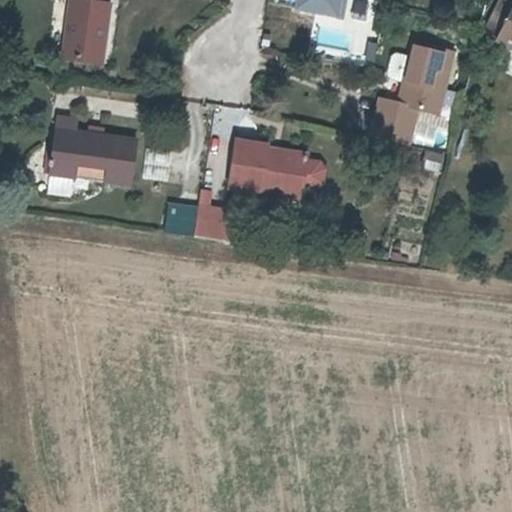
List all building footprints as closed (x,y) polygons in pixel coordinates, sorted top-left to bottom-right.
[(104,1),(96,0),(67,0),(59,54),(96,59),(104,1)] [(511,7),(511,0),(498,0),(482,31),(496,38),(511,7)] [(511,7),(496,38),(511,46),(511,7)] [(377,98),(373,113),(412,122),(416,108),(436,114),(452,51),(412,40),(408,55),(396,103),(377,98)] [(386,78),(401,81),(408,55),(392,52),(389,55),(384,73),(386,78)] [(412,122),(373,113),(368,133),(407,142),(412,122)] [(56,116),(48,172),(125,183),(132,138),(72,129),(73,118),(56,116)] [(262,140),(231,135),(224,183),(255,188),(256,183),(297,189),(298,185),(311,187),(318,181),(320,166),(315,158),(302,156),(303,151),(262,145),(262,140)] [(441,154),(426,152),(423,166),(438,169),(441,154)] [(256,183),(255,188),(297,194),(297,189),(256,183)] [(194,224),(196,209),(197,206),(165,202),(165,206),(163,213),(162,218),(194,224)] [(194,224),(192,238),(220,242),(224,222),(227,222),(228,213),(196,209),(194,224)] [(192,238),(194,224),(162,218),(160,233),(192,238)]
